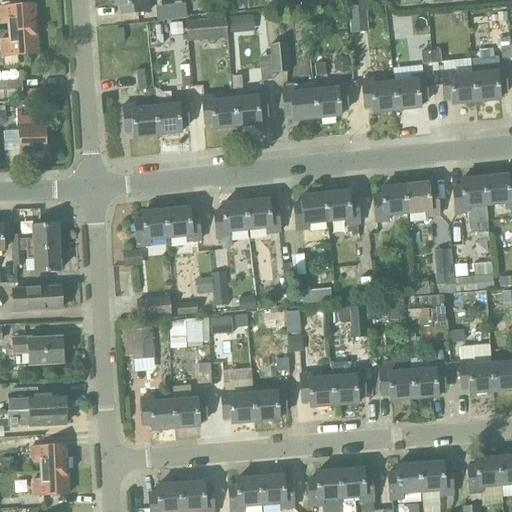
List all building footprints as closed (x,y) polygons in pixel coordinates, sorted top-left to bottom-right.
[(140,0),(112,0),(113,9),(120,8),(121,16),(147,14),(146,2),(141,2),(140,0)] [(170,6),(171,21),(185,19),(184,5),(170,6)] [(0,24),(7,25),(8,33),(36,31),(34,6),(0,8),(0,24)] [(364,9),(348,10),(350,35),(366,33),(364,9)] [(182,22),(183,26),(185,44),(227,39),(224,17),(182,22)] [(237,34),(236,18),(226,19),(227,34),(237,34)] [(36,31),(8,33),(8,41),(0,41),(0,55),(0,57),(38,54),(36,31)] [(268,46),(271,74),(289,72),(286,44),(268,46)] [(510,58),(509,49),(499,50),(500,59),(510,58)] [(440,54),(430,55),(432,64),(441,63),(440,54)] [(422,65),(432,64),(430,55),(421,55),(422,65)] [(314,64),(315,76),(324,76),(323,64),(314,64)] [(472,78),(475,105),(498,103),(497,96),(505,95),(503,70),(490,71),(491,76),(472,78)] [(135,72),(137,92),(145,91),(143,71),(135,72)] [(475,105),(472,78),(452,80),(451,75),(439,76),(442,101),(450,101),(451,108),(475,105)] [(241,77),(232,78),(233,92),(242,91),(241,77)] [(392,86),(395,113),(419,111),(418,104),(426,103),(423,77),(411,79),(411,84),(392,86)] [(361,84),(364,110),(370,109),(371,116),(395,113),(392,86),(392,82),(374,84),(373,79),(363,80),(363,84),(361,84)] [(21,81),(0,82),(0,98),(22,98),(21,81)] [(332,92),(312,94),(315,121),(339,119),(338,112),(346,111),(343,85),(331,87),(332,92)] [(292,124),(315,121),(312,94),(293,96),(293,90),(280,92),(283,117),(291,117),(292,124)] [(173,108),(154,110),(156,137),(180,135),(179,128),(187,127),(185,101),(183,101),(182,91),(171,92),(173,108)] [(233,102),(236,129),(259,127),(258,120),(266,119),(263,93),(251,94),(252,100),(233,102)] [(236,129),(233,102),(213,104),(213,98),(200,100),(203,125),(211,125),(211,127),(211,130),(212,132),(236,129)] [(133,139),(156,137),(154,110),(135,111),(134,106),(121,108),(124,133),(132,133),(133,139)] [(34,117),(17,118),(19,155),(44,154),(43,126),(34,126),(34,117)] [(483,180),(485,207),(504,205),(505,211),(511,209),(511,184),(507,184),(507,181),(506,178),(483,180)] [(485,207),(483,180),(459,182),(459,189),(452,190),(454,215),(467,214),(467,209),(485,207)] [(403,188),(406,215),(425,214),(426,218),(438,217),(435,192),(427,193),(427,189),(427,186),(403,188)] [(406,215),(403,188),(379,190),(379,197),(372,198),(374,224),(387,222),(387,221),(386,217),(406,215)] [(324,196),(327,223),(346,221),(347,226),(359,225),(356,200),(348,200),(347,194),(324,196)] [(327,223),(324,196),(300,198),(300,205),(292,206),(295,232),(308,230),(307,225),(327,223)] [(268,202),(244,204),(247,231),(266,229),(266,234),(279,233),(277,207),(268,208),(268,202)] [(228,233),(247,231),(244,204),(220,206),(221,213),(213,214),(215,239),(229,238),(228,233)] [(188,209),(164,212),(167,239),(185,237),(185,243),(199,241),(197,215),(189,216),(188,209)] [(148,241),(167,239),(164,212),(140,214),(141,221),(133,222),(135,248),(148,246),(148,241)] [(485,222),(478,222),(479,236),(486,236),(485,222)] [(24,242),(25,251),(56,250),(55,226),(31,227),(32,242),(24,242)] [(11,252),(20,251),(20,236),(11,237),(11,252)] [(56,250),(25,251),(25,260),(33,259),(34,274),(57,273),(56,250)] [(21,266),(20,251),(11,252),(12,267),(21,266)] [(435,277),(451,275),(448,251),(433,253),(435,277)] [(120,253),(121,270),(139,268),(138,252),(120,253)] [(291,264),(281,265),(282,279),(292,278),(291,264)] [(211,275),(211,276),(214,307),(227,306),(224,274),(211,275)] [(492,277),(475,279),(455,281),(456,295),(494,291),(492,277)] [(359,280),(361,300),(361,301),(374,300),(372,279),(359,280)] [(58,289),(10,292),(12,314),(60,311),(58,289)] [(485,294),(468,295),(469,312),(486,310),(485,294)] [(446,313),(457,313),(456,296),(445,297),(446,313)] [(442,298),(407,301),(408,325),(444,322),(442,298)] [(170,317),(169,299),(135,302),(136,321),(170,317)] [(253,299),(237,300),(238,313),(254,312),(253,299)] [(195,304),(176,305),(177,317),(196,316),(195,304)] [(388,304),(388,322),(404,321),(404,304),(388,304)] [(363,307),(330,309),(331,325),(350,323),(351,340),(366,339),(363,307)] [(230,335),(230,319),(209,320),(210,336),(230,335)] [(181,324),(169,324),(169,342),(181,342),(181,324)] [(128,333),(131,361),(152,360),(149,331),(128,333)] [(28,340),(11,341),(12,354),(27,354),(28,366),(60,364),(59,340),(28,342),(28,340)] [(441,365),(439,365),(439,361),(432,361),(431,359),(422,360),(421,349),(407,350),(409,364),(412,401),(435,399),(434,392),(443,391),(441,365)] [(509,364),(489,366),(491,394),(511,392),(511,359),(509,359),(509,363),(509,364)] [(491,394),(489,366),(471,368),(470,363),(457,364),(459,389),(467,389),(468,396),(491,394)] [(390,365),(390,369),(378,370),(380,396),(388,396),(388,403),(412,401),(409,364),(390,365)] [(330,379),(332,407),(356,405),(355,398),(363,397),(361,371),(349,372),(350,376),(349,377),(330,379)] [(332,407),(330,379),(311,381),(310,375),(298,377),(300,403),(308,402),(308,409),(332,407)] [(271,394),(251,396),(254,423),(277,421),(277,414),(285,413),(282,388),(270,389),(271,394)] [(230,425),(254,423),(251,396),(232,397),(231,392),(219,393),(221,419),(229,418),(230,425)] [(12,413),(63,410),(62,393),(26,395),(26,396),(16,397),(16,407),(12,407),(12,413)] [(191,401),(172,402),(174,430),(198,428),(197,421),(205,420),(203,395),(191,395),(191,401)] [(150,432),(174,430),(172,402),(152,404),(152,399),(139,400),(141,426),(149,425),(150,432)] [(63,410),(12,413),(12,417),(8,418),(8,428),(28,427),(28,428),(64,425),(63,410)] [(39,473),(66,471),(65,447),(29,449),(30,464),(39,464),(39,473)] [(511,457),(496,459),(498,487),(511,485),(511,457)] [(498,487),(496,459),(472,461),(473,468),(465,469),(467,495),(480,493),(479,488),(498,487)] [(416,466),(418,493),(437,492),(438,497),(451,496),(449,470),(441,471),(440,464),(416,466)] [(418,493),(416,466),(392,468),(393,475),(385,475),(387,501),(400,500),(399,495),(418,493)] [(337,472),(339,500),(358,499),(358,504),(371,503),(369,477),(361,477),(361,470),(337,472)] [(66,471),(39,473),(40,481),(31,481),(32,497),(68,495),(66,471)] [(339,500),(337,472),(313,474),(314,481),(306,482),(308,508),(320,507),(320,502),(339,500)] [(257,479),(259,507),(278,505),(278,511),(292,510),(290,483),(282,484),(281,477),(257,479)] [(259,507),(257,479),(233,481),(234,488),(226,489),(228,511),(240,511),(241,509),(259,507)] [(201,484),(177,486),(179,511),(211,511),(209,490),(201,491),(201,484)] [(179,511),(177,486),(153,488),(154,495),(146,495),(147,511),(179,511)]
